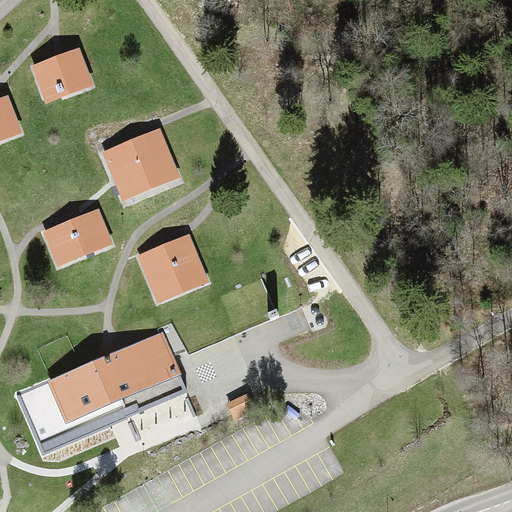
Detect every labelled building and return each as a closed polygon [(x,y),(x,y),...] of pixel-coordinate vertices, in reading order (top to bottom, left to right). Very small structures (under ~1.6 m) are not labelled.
[(79,48),(31,66),(45,102),(93,84),(79,48)] [(7,96),(0,98),(0,141),(22,133),(7,96)] [(179,177),(160,128),(102,152),(122,200),(179,177)] [(99,208),(43,230),(57,266),(114,244),(99,208)] [(186,239),(137,257),(153,301),(202,284),(186,239)] [(260,278),(171,323),(189,355),(279,318),(260,278)] [(162,331),(16,393),(42,454),(188,393),(162,331)]
